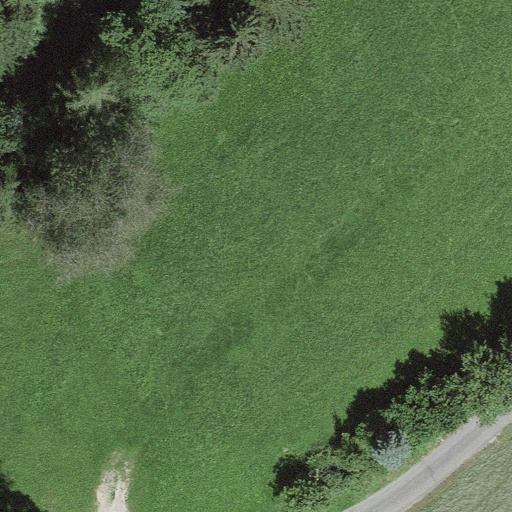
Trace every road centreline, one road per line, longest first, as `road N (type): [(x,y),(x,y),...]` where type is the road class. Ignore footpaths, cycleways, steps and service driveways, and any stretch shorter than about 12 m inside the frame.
road 1 (track): [(511,397),(366,511)]
road 2 (track): [(93,0),(0,113)]
